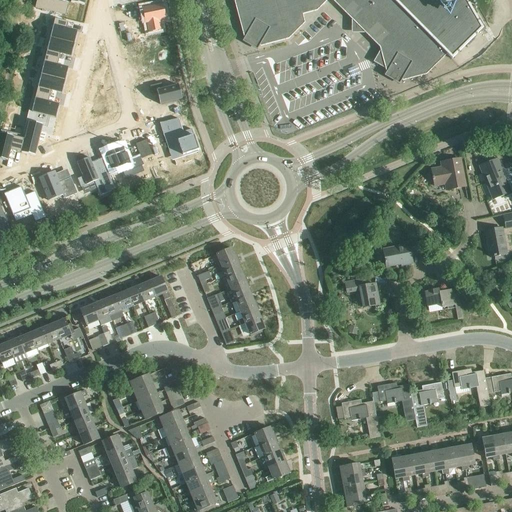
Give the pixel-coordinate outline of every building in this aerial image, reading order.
[(55,0),(37,0),(35,8),(62,15),(64,9),(67,10),(69,3),(55,0)] [(237,0),(236,2),(245,36),(247,37),(244,41),(257,48),(259,44),(261,45),(288,38),(304,22),(301,14),(316,10),(326,0),(237,0)] [(334,0),(356,22),(356,26),(359,29),(363,29),(381,47),(427,0),(334,0)] [(483,28),(481,26),(466,0),(427,0),(381,47),(387,70),(389,71),(386,75),(399,82),(401,78),(403,79),(426,73),(446,53),(452,59),(483,28)] [(162,4),(143,8),(146,23),(147,23),(149,32),(161,30),(159,21),(164,20),(163,14),(164,14),(162,4)] [(1,130),(0,134),(0,159),(8,161),(10,150),(35,156),(42,127),(48,128),(50,117),(56,118),(59,105),(48,102),(51,91),(62,94),(69,68),(58,66),(60,54),(71,57),(78,32),(67,29),(68,23),(52,19),(50,26),(53,27),(32,112),(25,140),(20,138),(21,135),(1,130)] [(151,70),(145,72),(148,83),(146,83),(146,84),(170,78),(170,77),(168,78),(166,71),(175,69),(172,53),(162,56),(161,52),(161,51),(153,53),(153,54),(154,54),(155,58),(149,59),(151,70)] [(162,83),(150,86),(152,92),(157,91),(160,104),(182,99),(179,85),(163,89),(162,83)] [(176,117),(159,120),(168,149),(180,145),(183,154),(199,148),(192,127),(180,131),(176,117)] [(152,154),(146,140),(135,144),(141,159),(152,154)] [(117,147),(104,152),(112,171),(117,168),(118,170),(122,169),(126,179),(144,171),(142,166),(132,169),(128,158),(129,158),(127,153),(126,153),(123,146),(117,148),(117,147)] [(153,157),(142,161),(149,178),(154,175),(156,181),(162,178),(153,157)] [(90,158),(77,163),(83,177),(78,179),(81,187),(94,182),(100,195),(115,189),(102,159),(92,163),(90,158)] [(447,167),(432,170),(433,177),(432,177),(433,180),(434,180),(435,186),(445,184),(446,190),(465,187),(460,159),(446,162),(447,167)] [(493,199),(510,192),(497,160),(480,167),(493,199)] [(40,178),(39,178),(45,193),(53,190),(56,197),(64,194),(65,198),(77,193),(71,178),(59,183),(55,172),(48,175),(48,174),(40,177),(40,178)] [(22,186),(4,194),(13,216),(16,221),(24,218),(21,212),(31,209),(36,221),(45,217),(35,192),(25,196),(22,186)] [(0,225),(3,232),(11,229),(4,213),(4,214),(3,215),(0,206),(0,225)] [(506,229),(511,227),(511,215),(503,217),(506,229)] [(490,257),(500,255),(507,254),(502,228),(487,231),(490,246),(488,246),(490,257)] [(402,265),(412,263),(411,254),(418,253),(416,241),(408,242),(402,243),(402,246),(383,250),(387,267),(402,264),(402,265)] [(235,255),(232,250),(232,248),(217,254),(222,266),(239,259),(237,254),(235,255)] [(221,280),(241,272),(238,264),(241,263),(239,259),(222,266),(226,277),(221,280)] [(231,289),(249,282),(246,277),(244,278),(241,272),(221,280),(226,291),(231,289)] [(156,297),(167,292),(161,277),(154,280),(153,278),(149,279),(156,297)] [(360,290),(363,308),(379,305),(375,284),(367,286),(365,278),(345,282),(347,293),(360,290)] [(144,301),(156,297),(149,279),(148,280),(149,282),(143,285),(142,282),(137,284),(144,301)] [(236,301),(251,295),(248,287),(250,286),(249,282),(231,289),(234,296),(229,298),(231,303),(236,300),(236,301)] [(138,304),(144,301),(137,284),(133,286),(134,288),(127,291),(133,306),(135,311),(140,308),(138,304)] [(439,289),(425,291),(428,307),(441,304),(442,308),(447,307),(448,309),(455,308),(458,320),(463,319),(458,293),(453,294),(453,289),(439,292),(439,289)] [(121,311),(133,306),(127,291),(120,294),(119,292),(114,294),(121,311)] [(110,316),(121,311),(114,294),(110,296),(111,298),(104,301),(110,316)] [(212,311),(221,307),(222,306),(217,295),(207,299),(212,311)] [(241,312),(258,305),(256,300),(253,301),(251,295),(236,301),(241,312)] [(110,316),(104,301),(97,304),(96,301),(91,303),(98,320),(101,326),(112,321),(110,316)] [(87,325),(98,320),(91,303),(87,305),(88,307),(81,310),(87,325)] [(172,318),(177,316),(173,305),(167,307),(172,318)] [(260,318),(260,317),(257,310),(260,309),(258,305),(241,312),(243,318),(239,320),(241,325),(245,323),(245,324),(260,318)] [(214,316),(223,312),(221,307),(212,311),(214,316)] [(154,325),(159,323),(155,312),(150,315),(154,325)] [(149,328),(154,325),(150,315),(144,317),(149,328)] [(250,335),(265,329),(262,322),(264,321),(262,316),(260,317),(260,318),(245,324),(250,335)] [(60,321),(53,324),(59,339),(74,333),(71,324),(67,325),(64,317),(59,319),(60,321)] [(131,335),(137,333),(132,322),(127,324),(131,335)] [(48,344),(59,339),(53,324),(46,327),(45,325),(41,327),(48,344)] [(126,337),(131,335),(127,324),(121,326),(126,337)] [(221,334),(230,330),(228,324),(219,327),(221,334)] [(37,348),(48,344),(41,327),(36,329),(37,331),(30,334),(37,348)] [(224,339),(229,337),(232,336),(230,330),(221,334),(224,339)] [(108,344),(114,342),(109,331),(104,333),(108,344)] [(103,347),(108,344),(104,333),(98,336),(103,347)] [(25,353),(37,348),(30,334),(23,337),(22,334),(18,336),(25,353)] [(14,358),(25,353),(18,336),(13,338),(14,340),(8,343),(14,358)] [(0,358),(2,363),(14,358),(8,343),(0,346),(0,344),(0,358)] [(79,353),(75,355),(71,347),(64,350),(69,363),(81,358),(79,353)] [(485,379),(485,378),(483,367),(482,367),(483,371),(480,371),(480,373),(472,375),(471,369),(452,373),(453,380),(447,382),(451,402),(457,400),(456,394),(469,391),(469,389),(470,389),(470,388),(476,387),(480,408),(490,406),(488,394),(485,379)] [(488,394),(500,392),(501,397),(509,396),(509,394),(510,394),(510,393),(511,392),(511,379),(511,380),(510,374),(485,378),(485,379),(488,394)] [(134,392),(153,384),(149,375),(130,382),(134,392)] [(411,392),(410,389),(409,381),(408,381),(409,385),(406,385),(406,387),(398,389),(396,383),(377,387),(381,406),(387,404),(388,407),(395,406),(395,403),(396,403),(402,401),(406,422),(415,420),(416,420),(410,393),(411,392)] [(427,426),(423,405),(429,404),(429,405),(431,405),(430,401),(444,398),(441,383),(422,386),(423,392),(414,394),(414,392),(411,392),(410,393),(416,420),(415,420),(417,428),(427,426)] [(138,401),(156,394),(153,384),(134,392),(138,401)] [(86,390),(65,399),(68,406),(66,407),(68,411),(85,404),(82,398),(88,396),(86,390)] [(142,411),(160,403),(156,394),(138,401),(142,411)] [(380,437),(378,427),(373,398),(372,398),(373,402),(370,402),(370,404),(362,406),(361,400),(341,404),(344,419),(358,416),(359,420),(360,420),(360,419),(366,418),(370,439),(380,437)] [(146,420),(164,412),(160,403),(142,411),(146,420)] [(75,422),(90,416),(85,404),(68,411),(70,416),(72,415),(75,422)] [(164,427),(182,420),(178,410),(160,418),(164,427)] [(77,434),(94,427),(90,416),(75,422),(78,429),(75,430),(77,434)] [(168,437),(186,430),(182,420),(164,427),(168,437)] [(84,445),(99,439),(94,427),(77,434),(79,439),(81,438),(84,445)] [(138,427),(128,431),(131,434),(137,439),(142,437),(138,427)] [(260,446),(277,438),(275,434),(273,435),(270,427),(255,434),(260,446)] [(171,446),(190,439),(186,430),(168,437),(171,446)] [(511,434),(511,433),(502,435),(506,454),(511,453),(511,434)] [(499,456),(506,454),(502,435),(492,437),(497,460),(500,460),(499,456)] [(105,455),(122,448),(117,436),(102,442),(105,449),(103,450),(105,455)] [(483,442),(475,444),(477,453),(484,451),(486,458),(493,457),(493,461),(497,460),(492,437),(482,438),(483,442)] [(0,447),(10,443),(8,438),(0,441),(0,447)] [(264,457),(279,451),(276,444),(279,443),(277,438),(260,446),(254,448),(259,459),(264,457)] [(175,456),(194,448),(190,439),(171,446),(175,456)] [(0,447),(0,458),(3,457),(2,453),(12,448),(10,443),(0,447)] [(475,464),(474,462),(471,445),(461,446),(465,470),(468,470),(468,466),(475,464)] [(462,471),(465,470),(461,446),(451,448),(455,468),(461,467),(462,471)] [(78,451),(81,457),(92,453),(89,447),(78,451)] [(131,450),(124,453),(122,448),(105,455),(107,459),(109,458),(112,465),(131,458),(133,456),(131,450)] [(179,465),(198,457),(194,448),(175,456),(179,465)] [(218,448),(206,453),(209,460),(215,458),(217,463),(223,460),(218,448)] [(448,469),(455,468),(451,448),(441,450),(446,474),(449,473),(448,469)] [(442,474),(446,474),(441,450),(431,452),(435,472),(442,470),(442,474)] [(269,468),(286,461),(284,457),(282,457),(279,451),(264,457),(269,468)] [(428,473),(435,472),(431,452),(421,454),(426,477),(429,477),(428,473)] [(423,478),(426,477),(421,454),(412,456),(415,475),(422,474),(423,478)] [(138,468),(133,457),(133,456),(131,458),(112,465),(115,472),(112,473),(115,478),(132,471),(132,470),(138,468)] [(409,477),(415,475),(412,456),(402,457),(406,481),(409,481),(409,477)] [(3,457),(0,458),(0,469),(18,462),(16,457),(5,461),(3,457)] [(183,474),(201,466),(198,457),(179,465),(183,474)] [(403,482),(406,481),(402,457),(392,459),(395,479),(402,478),(403,482)] [(274,480),(289,474),(286,467),(288,466),(286,461),(269,468),(272,476),(267,478),(268,482),(274,480)] [(0,479),(11,475),(9,471),(20,467),(18,462),(0,469),(0,479)] [(342,478),(365,473),(365,470),(361,471),(359,464),(340,467),(342,478)] [(88,475),(99,471),(97,465),(86,469),(88,475)] [(252,468),(248,470),(245,465),(240,467),(245,478),(255,474),(252,468)] [(187,483),(205,476),(205,475),(201,466),(183,474),(187,483)] [(88,475),(90,480),(101,476),(99,471),(88,475)] [(132,471),(115,478),(116,482),(119,481),(122,488),(136,482),(132,471)] [(205,476),(187,483),(191,493),(209,485),(214,483),(210,473),(205,475),(205,476)] [(362,477),(366,476),(365,473),(342,478),(343,487),(363,484),(362,477)] [(255,488),(253,482),(257,480),(255,474),(245,478),(250,490),(255,488)] [(484,474),(477,476),(478,484),(479,488),(486,486),(485,483),(484,474)] [(0,490),(25,481),(23,475),(13,479),(11,475),(0,479),(0,490)] [(477,476),(470,477),(470,480),(472,488),(472,490),(479,489),(479,488),(478,484),(477,476)] [(369,493),(368,490),(364,490),(363,484),(343,487),(345,497),(369,493)] [(194,502),(213,494),(209,485),(191,493),(194,502)] [(0,506),(31,494),(29,488),(18,493),(16,488),(0,494),(0,497),(1,500),(0,499),(0,506)] [(95,492),(98,498),(108,494),(106,488),(95,492)] [(132,511),(138,511),(153,506),(147,492),(136,497),(133,492),(113,500),(116,506),(128,501),(132,511)] [(345,497),(347,507),(367,504),(366,497),(369,496),(369,493),(345,497)] [(6,511),(12,511),(24,507),(22,503),(33,499),(31,494),(0,506),(0,511),(5,510),(6,511)] [(213,494),(192,503),(195,511),(222,501),(220,496),(215,498),(213,494)] [(279,502),(276,494),(270,496),(273,504),(279,502)]
